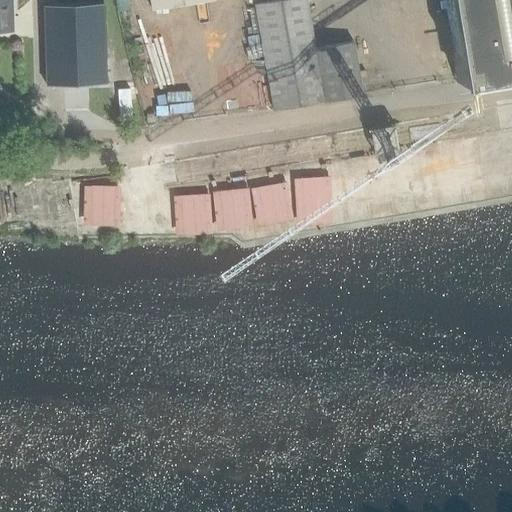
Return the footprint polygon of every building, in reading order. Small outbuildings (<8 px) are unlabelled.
[(0,0),(0,30),(10,30),(9,0),(0,0)] [(204,0),(149,0),(151,8),(204,0)] [(362,95),(352,41),(314,48),(305,0),(272,0),(254,3),(273,110),(362,95)] [(511,0),(443,0),(457,81),(511,72),(511,0)] [(46,85),(106,83),(103,3),(43,5),(46,85)] [(255,58),(243,60),(246,81),(259,78),(255,58)] [(172,66),(145,73),(156,116),(183,109),(172,66)] [(89,185),(89,232),(152,232),(152,185),(89,185)] [(174,188),(175,237),(240,236),(239,187),(174,188)]
